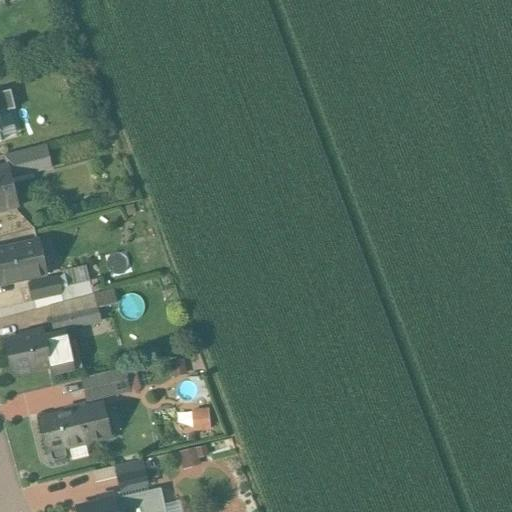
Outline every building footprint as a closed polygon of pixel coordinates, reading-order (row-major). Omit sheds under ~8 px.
[(10,91),(0,93),(0,113),(15,110),(10,91)] [(45,145),(12,154),(16,169),(49,160),(45,145)] [(8,170),(0,172),(0,208),(17,204),(8,170)] [(36,241),(0,250),(0,285),(27,278),(23,262),(40,257),(36,241)] [(56,277),(26,284),(33,310),(91,295),(87,281),(59,288),(56,277)] [(97,304),(50,317),(54,332),(101,319),(97,304)] [(19,338),(3,342),(12,375),(50,365),(44,340),(41,329),(18,335),(19,338)] [(64,335),(44,340),(50,365),(53,375),(73,369),(64,335)] [(120,372),(83,380),(88,404),(125,395),(120,372)] [(101,403),(76,410),(86,444),(111,437),(101,403)] [(210,404),(180,404),(180,431),(210,431),(210,404)] [(76,410),(39,421),(48,455),(49,454),(52,462),(56,465),(68,461),(71,457),(68,449),(86,444),(76,410)] [(208,443),(179,451),(183,468),(201,464),(199,457),(211,454),(208,443)] [(142,462),(116,468),(122,494),(148,488),(142,462)] [(115,468),(91,474),(93,484),(117,478),(115,468)] [(97,503),(75,508),(76,511),(163,511),(159,491),(114,503),(112,495),(96,499),(97,503)]
